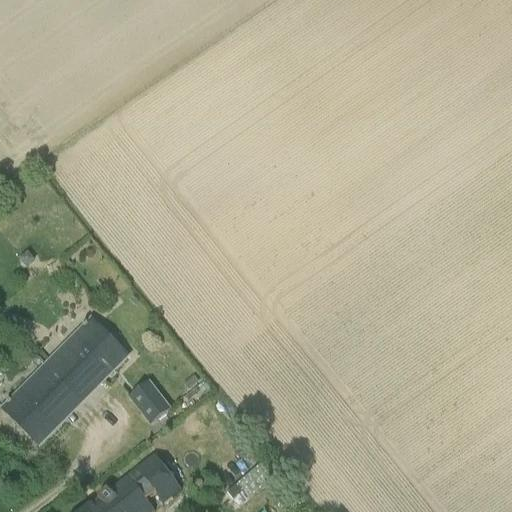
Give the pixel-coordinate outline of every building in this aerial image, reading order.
[(63,378),(83,403),(102,388),(108,396),(130,380),(104,347),(63,378)] [(83,403),(63,378),(57,370),(45,379),(52,387),(22,410),(47,444),(68,427),(62,419),(83,403)] [(140,413),(159,398),(149,386),(130,400),(140,413)] [(216,398),(179,427),(193,445),(212,430),(227,448),(245,434),(216,398)] [(157,511),(164,507),(138,473),(87,511),(157,511)]
